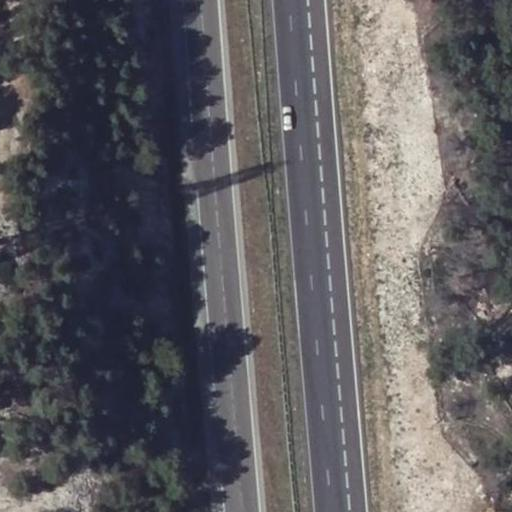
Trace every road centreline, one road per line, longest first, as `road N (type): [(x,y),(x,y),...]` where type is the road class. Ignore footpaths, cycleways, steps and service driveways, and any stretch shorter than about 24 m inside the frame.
road 1 (motorway): [(335,511),(296,0)]
road 2 (motorway): [(198,0),(226,345)]
road 3 (motorway): [(226,345),(241,511)]
road 4 (motorway): [(226,345),(235,511)]
